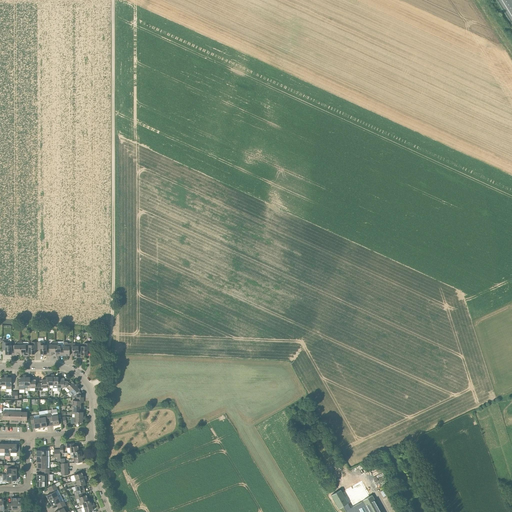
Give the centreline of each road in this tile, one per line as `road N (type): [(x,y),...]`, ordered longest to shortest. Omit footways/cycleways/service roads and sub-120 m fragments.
road 1 (track): [(89,385),(105,375),(111,323),(112,0)]
road 2 (residential): [(93,430),(93,394),(79,374),(64,366),(0,366)]
